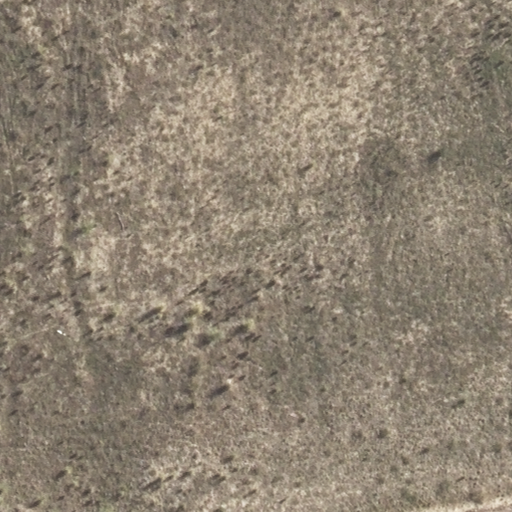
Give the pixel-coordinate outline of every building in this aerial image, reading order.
[(392,57),(387,0),(23,0),(25,31),(222,16),(226,69),(392,57)] [(400,155),(392,57),(226,69),(234,167),(400,155)] [(434,307),(433,252),(389,253),(390,308),(434,307)] [(228,455),(225,344),(88,348),(90,438),(128,437),(128,458),(228,455)] [(9,363),(0,362),(0,511),(27,511),(27,440),(9,440),(9,363)]
